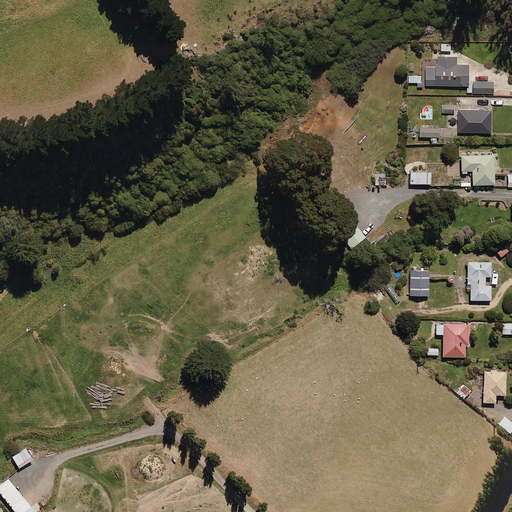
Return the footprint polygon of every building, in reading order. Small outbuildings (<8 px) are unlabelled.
[(457,63),(457,56),(438,56),(438,65),(430,65),(430,61),(423,61),(423,85),(469,84),(469,63),(457,63)] [(466,87),(466,92),(494,93),(494,81),(474,81),(474,87),(466,87)] [(492,109),(459,109),(459,131),(492,131),(492,109)] [(439,128),(417,127),(417,136),(439,137),(439,128)] [(493,154),(461,155),(461,171),(472,171),(473,185),(494,185),(493,154)] [(386,172),(376,172),(376,185),(386,185),(386,172)] [(430,172),(410,172),(410,184),(430,183),(430,172)] [(365,237),(349,218),(335,230),(351,249),(365,237)] [(509,250),(505,245),(496,252),(500,257),(509,250)] [(491,262),(467,262),(467,287),(470,287),(470,300),(490,300),(490,286),(484,286),(484,276),(491,276),(491,262)] [(428,271),(410,271),(409,295),(428,296),(428,271)] [(388,296),(381,287),(372,294),(379,303),(388,296)] [(511,322),(502,323),(502,334),(511,333),(511,322)] [(468,324),(435,324),(435,334),(443,334),(443,357),(464,357),(464,345),(468,345),(468,324)] [(505,372),(483,372),(483,403),(495,403),(495,395),(505,395),(505,372)] [(470,391),(462,384),(455,391),(463,399),(470,391)] [(511,434),(511,423),(506,418),(500,425),(511,435),(511,434)] [(32,460),(25,448),(11,457),(18,468),(32,460)] [(34,511),(7,478),(0,483),(0,495),(13,511),(34,511)]
